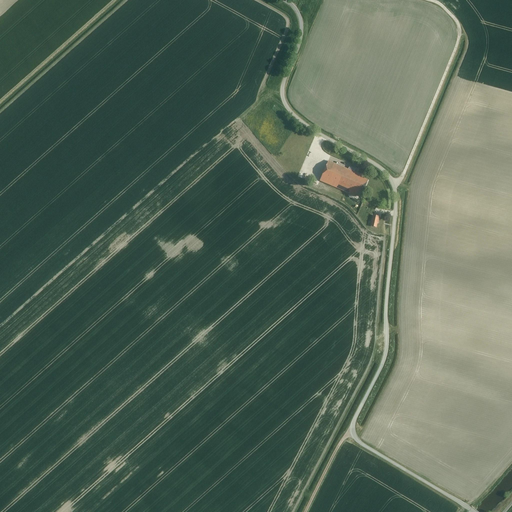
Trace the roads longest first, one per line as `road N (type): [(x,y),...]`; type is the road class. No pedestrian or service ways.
road 1 (unclassified): [(473,511),(352,432),(386,349),(395,192),(385,171),(314,131),(284,101),(301,32),(284,0)]
road 2 (track): [(393,185),(459,34),(455,19),(426,0)]
